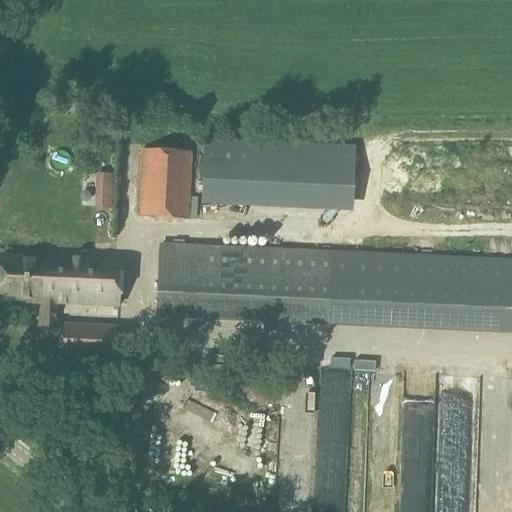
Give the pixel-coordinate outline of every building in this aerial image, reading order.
[(356,148),(207,142),(204,192),(354,198),(356,148)] [(428,180),(453,180),(453,171),(475,171),(475,142),(428,143),(428,180)] [(189,221),(192,153),(141,150),(137,218),(189,221)] [(93,175),(92,205),(104,206),(105,175),(93,175)] [(511,262),(160,247),(157,308),(511,323),(511,262)] [(5,256),(3,303),(39,305),(37,343),(57,344),(56,358),(115,360),(116,327),(61,325),(61,322),(58,321),(58,307),(118,309),(120,260),(5,256)] [(205,343),(225,337),(220,318),(200,324),(205,343)] [(359,483),(363,377),(323,376),(319,482),(359,483)] [(229,432),(262,433),(263,411),(229,410),(229,432)] [(389,511),(389,484),(363,486),(363,511),(389,511)] [(297,511),(300,489),(283,487),(279,511),(297,511)]
